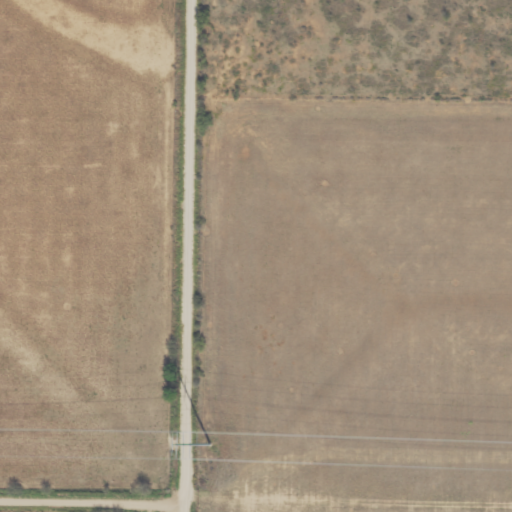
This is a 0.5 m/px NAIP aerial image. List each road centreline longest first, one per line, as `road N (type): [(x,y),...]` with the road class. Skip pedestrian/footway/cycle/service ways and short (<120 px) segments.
road 1 (residential): [(192,0),(187,511)]
road 2 (residential): [(188,499),(0,497)]
